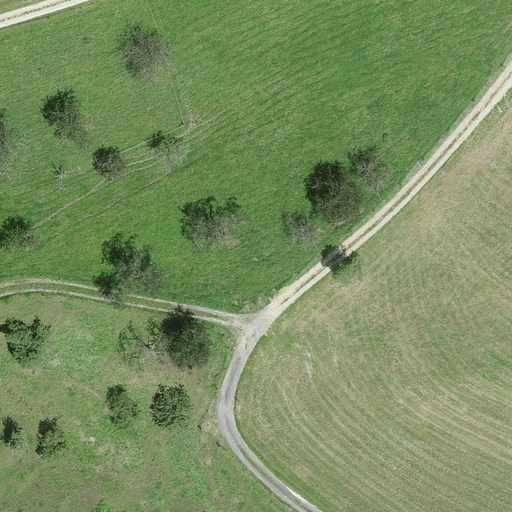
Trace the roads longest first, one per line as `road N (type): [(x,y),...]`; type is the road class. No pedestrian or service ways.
road 1 (track): [(254,324),(432,162),(511,67)]
road 2 (track): [(0,291),(65,287),(254,324)]
road 3 (track): [(226,403),(240,449),(311,511)]
